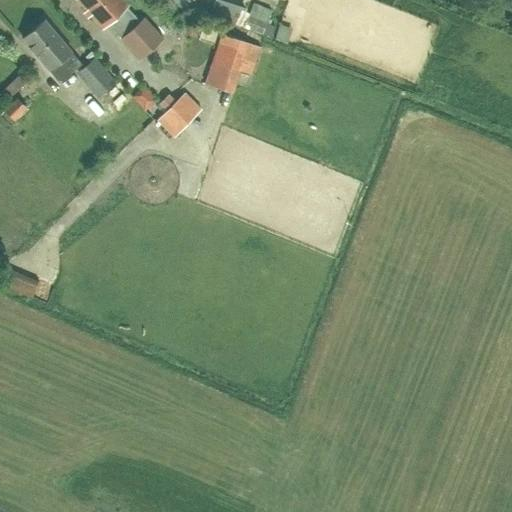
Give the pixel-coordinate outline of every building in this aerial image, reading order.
[(75,0),(89,15),(101,29),(110,22),(122,36),(120,38),(139,59),(162,37),(143,17),(139,21),(126,6),(128,4),(124,0),(75,0)] [(174,0),(187,14),(196,6),(201,12),(213,2),(211,0),(174,0)] [(246,8),(220,0),(215,0),(210,16),(240,26),(246,8)] [(273,11),(254,3),(245,26),(264,34),(273,11)] [(21,38),(58,82),(81,63),(44,19),(21,38)] [(261,48),(222,35),(206,83),(233,93),(241,70),(252,74),(261,48)] [(116,82),(95,57),(75,73),(97,98),(116,82)] [(134,88),(141,106),(159,99),(152,81),(134,88)] [(168,111),(159,120),(174,135),(202,107),(186,92),(175,103),(166,95),(159,102),(168,111)] [(40,281),(7,267),(1,283),(34,296),(40,281)]
